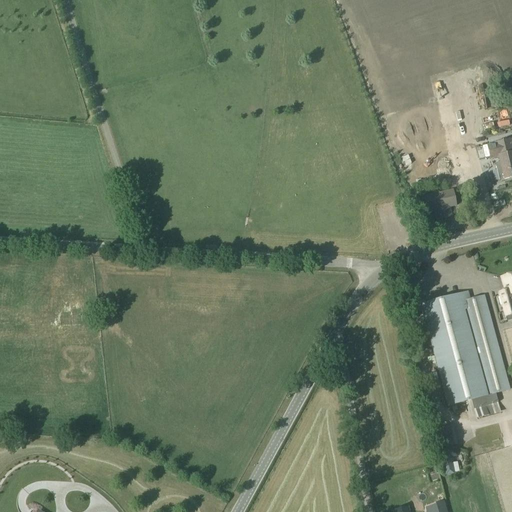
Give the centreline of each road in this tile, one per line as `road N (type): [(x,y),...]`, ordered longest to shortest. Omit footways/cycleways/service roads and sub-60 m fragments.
road 1 (unclassified): [(385,266),(0,243)]
road 2 (tertiary): [(236,511),(350,306),(385,266)]
road 3 (tertiary): [(385,266),(511,228)]
